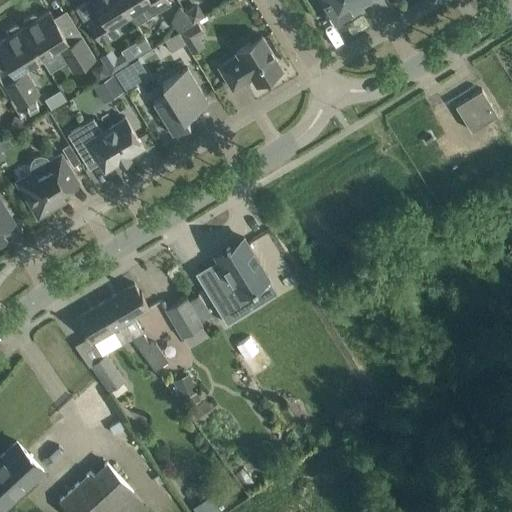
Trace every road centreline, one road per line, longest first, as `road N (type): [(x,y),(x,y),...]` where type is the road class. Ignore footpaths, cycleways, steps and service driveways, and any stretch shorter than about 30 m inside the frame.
road 1 (tertiary): [(0,327),(295,141),(329,93)]
road 2 (tertiary): [(329,93),(393,80),(511,7)]
